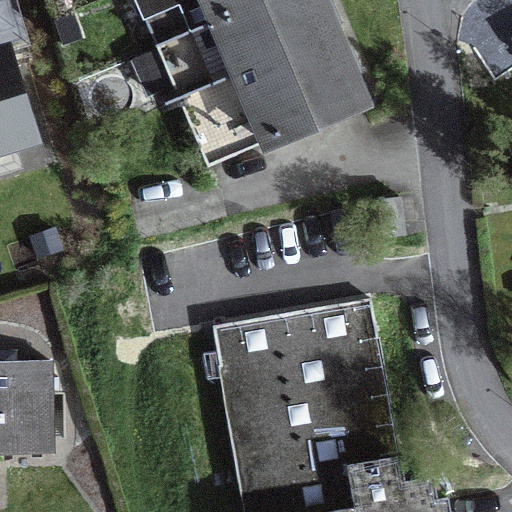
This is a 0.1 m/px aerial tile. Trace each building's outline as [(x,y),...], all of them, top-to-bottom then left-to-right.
[(139,0),(182,102),(209,90),(238,157),(365,103),(321,0),(139,0)] [(0,145),(31,136),(6,51),(0,52),(0,145)] [(101,78),(92,89),(93,103),(102,114),(116,116),(128,109),(133,96),(128,82),(115,75),(101,78)] [(378,199),(383,236),(405,233),(401,196),(378,199)] [(211,327),(245,511),(321,511),(383,499),(373,451),(400,448),(372,296),(211,327)] [(11,392),(11,365),(0,365),(0,457),(48,457),(47,392),(11,392)] [(406,480),(400,448),(373,451),(383,499),(321,511),(449,511),(447,497),(436,499),(432,475),(406,480)]
